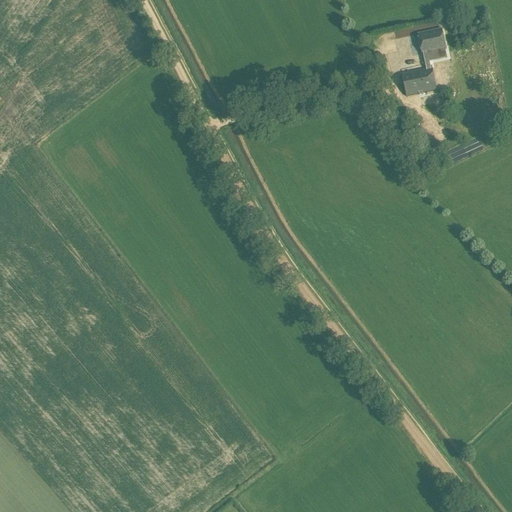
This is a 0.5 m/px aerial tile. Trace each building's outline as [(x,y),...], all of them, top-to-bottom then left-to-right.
[(450,26),(444,26),(446,43),(452,43),(450,26)] [(412,29),(404,30),(406,42),(414,40),(412,29)] [(422,55),(446,49),(442,29),(418,34),(422,55)] [(383,45),(405,40),(403,31),(381,36),(383,45)] [(407,97),(437,90),(432,68),(402,74),(407,97)] [(459,92),(462,99),(468,97),(466,90),(459,92)] [(442,91),(432,94),(435,102),(444,99),(442,91)] [(417,139),(425,131),(420,126),(412,133),(417,139)] [(422,144),(427,149),(435,141),(430,136),(422,144)]
